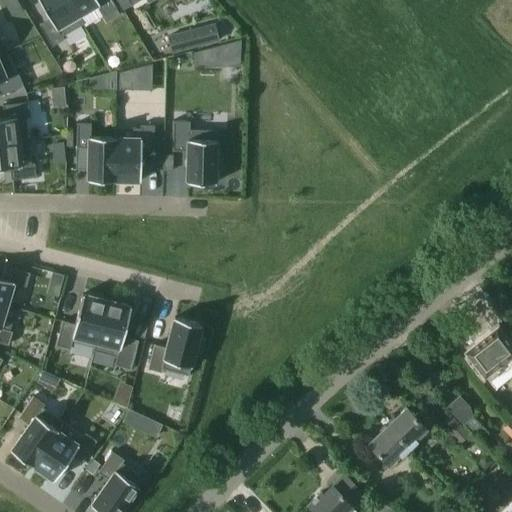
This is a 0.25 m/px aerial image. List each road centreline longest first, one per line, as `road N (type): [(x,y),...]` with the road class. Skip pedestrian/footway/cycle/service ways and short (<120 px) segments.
road 1 (unclassified): [(511,231),(199,511)]
road 2 (residential): [(0,245),(192,296)]
road 3 (residential): [(0,202),(198,209)]
